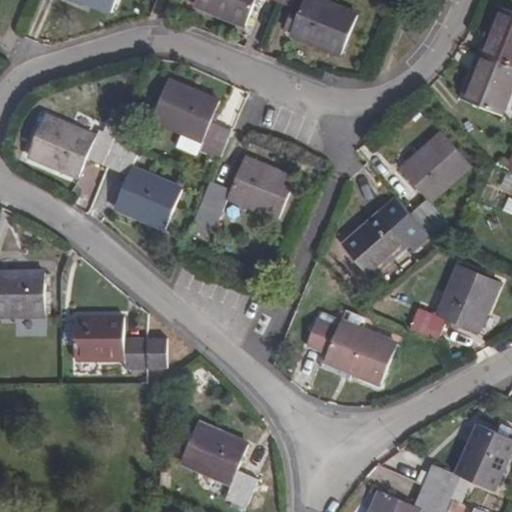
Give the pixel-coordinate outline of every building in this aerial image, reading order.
[(76,0),(108,13),(113,0),(76,0)] [(195,0),(193,4),(244,26),(255,0),(261,0),(276,6),(278,0),(195,0)] [(278,0),(276,6),(297,15),(290,32),(340,54),(356,16),(320,0),(278,0)] [(511,12),(498,7),(478,53),(511,67),(511,12)] [(511,67),(478,53),(459,98),(498,114),(511,82),(511,67)] [(168,82),(151,120),(182,134),(201,142),(197,151),(220,161),(232,131),(210,122),(217,102),(168,82)] [(306,141),(314,121),(299,115),(290,135),(306,141)] [(44,120),(27,158),(76,180),(85,160),(106,169),(118,140),(97,132),(93,141),(44,120)] [(182,134),(175,148),(195,157),(197,151),(201,142),(182,134)] [(424,199),(407,214),(426,237),(444,222),(430,205),(471,170),(442,137),(402,172),(424,199)] [(118,140),(106,169),(127,178),(115,208),(164,229),(181,191),(132,170),(140,150),(118,140)] [(210,184),(198,212),(218,220),(227,199),(277,220),(294,182),(244,160),(229,193),(210,184)] [(379,216),(343,245),(371,278),(407,248),(410,250),(426,237),(407,214),(390,228),(379,216)] [(417,310),(409,330),(431,339),(437,341),(445,322),(476,334),(497,286),(457,268),(435,317),(417,310)] [(0,317),(44,317),(44,275),(0,274),(0,317)] [(74,317),(74,360),(124,359),(125,366),(147,367),(147,336),(124,336),(124,317),(74,317)] [(314,319),(301,346),(321,355),(320,360),(365,379),(381,342),(336,322),(332,327),(314,319)] [(151,338),(150,370),(170,370),(171,339),(151,338)] [(200,423),(184,461),(234,482),(229,496),(247,503),(260,476),(241,467),(250,444),(200,423)] [(435,468),(426,488),(454,500),(463,480),(493,491),(511,448),(511,442),(476,427),(454,476),(435,468)] [(384,496),(377,511),(448,511),(454,500),(426,488),(417,509),(384,496)]
